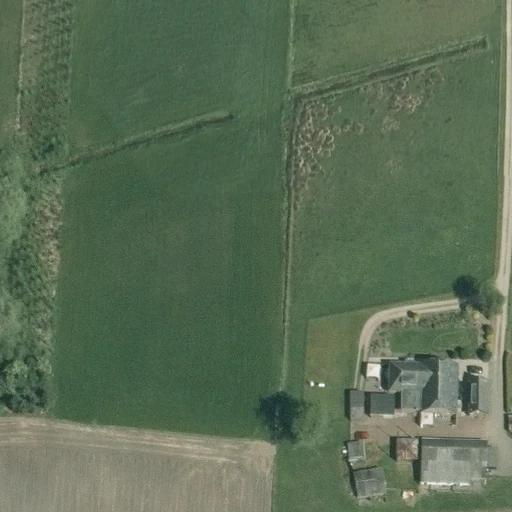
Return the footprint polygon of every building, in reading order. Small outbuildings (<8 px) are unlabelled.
[(362,359),(360,374),(375,376),(377,361),(362,359)] [(390,367),(389,394),(402,394),(401,413),(419,413),(419,415),(455,416),(457,369),(390,367)] [(468,383),(468,385),(467,418),(487,418),(488,384),(468,383)] [(362,415),(364,395),(351,394),(350,415),(362,415)] [(393,398),(369,398),(369,419),(393,419),(393,398)] [(393,438),(393,457),(412,456),(411,437),(393,438)] [(486,466),(487,444),(421,442),(420,486),(469,488),(470,466),(486,466)] [(352,475),(356,500),(385,495),(380,470),(352,475)]
